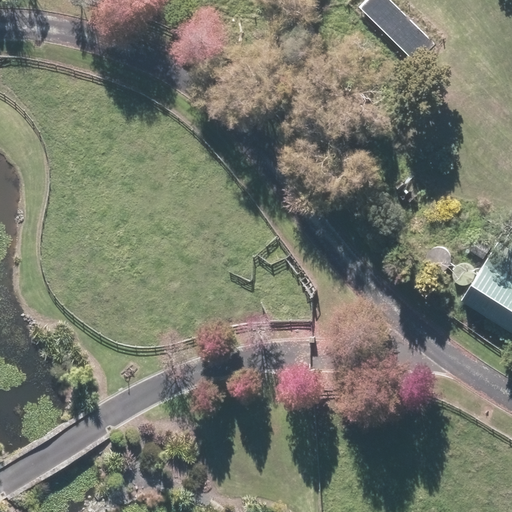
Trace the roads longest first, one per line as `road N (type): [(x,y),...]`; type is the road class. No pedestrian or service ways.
road 1 (residential): [(0,12),(137,41),(243,134),(316,241),(473,385),(511,406)]
road 2 (unknown): [(473,385),(351,351),(194,363),(0,477)]
